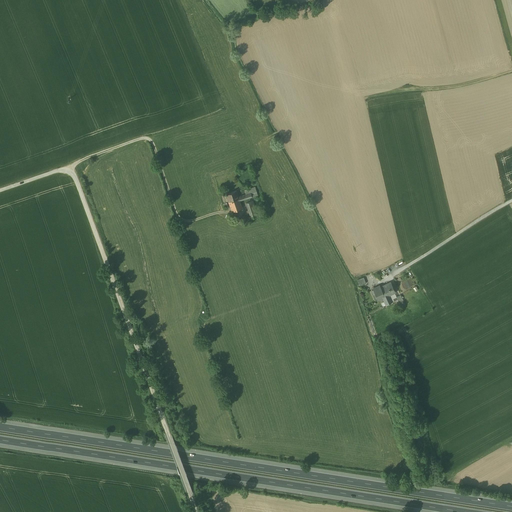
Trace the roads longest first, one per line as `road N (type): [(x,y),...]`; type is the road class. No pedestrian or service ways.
road 1 (motorway): [(511,504),(0,425)]
road 2 (motorway): [(0,440),(465,511)]
road 3 (residential): [(197,511),(77,179),(59,168),(0,189)]
road 4 (track): [(270,135),(362,96),(466,84),(511,69)]
